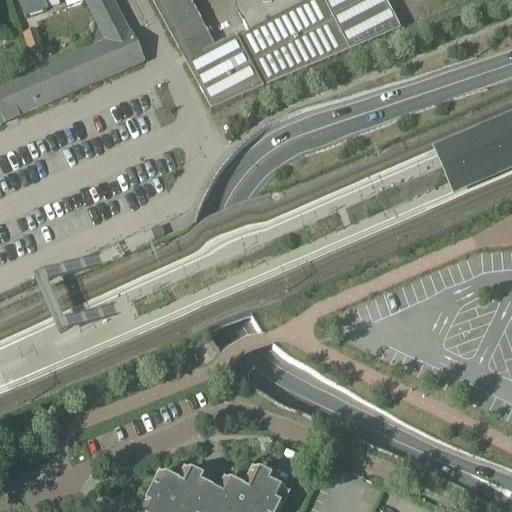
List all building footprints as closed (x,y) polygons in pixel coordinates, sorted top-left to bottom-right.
[(0,128),(119,77),(144,66),(131,36),(129,37),(109,0),(81,0),(105,46),(0,92),(0,128)] [(17,0),(24,22),(48,14),(45,4),(58,0),(17,0)] [(149,0),(212,115),(264,92),(263,91),(349,55),(349,56),(402,34),(383,0),(237,0),(238,0),(236,3),(235,7),(235,10),(236,14),(237,16),(238,19),(240,22),(241,23),(244,25),(243,26),(248,36),(238,41),(236,38),(215,50),(187,0),(149,0)] [(36,32),(22,37),(30,60),(43,55),(36,32)] [(281,511),(288,499),(270,490),(273,485),(253,475),(244,495),(225,485),(218,499),(214,497),(202,490),(204,485),(185,476),(179,489),(160,480),(144,511),(281,511)]
